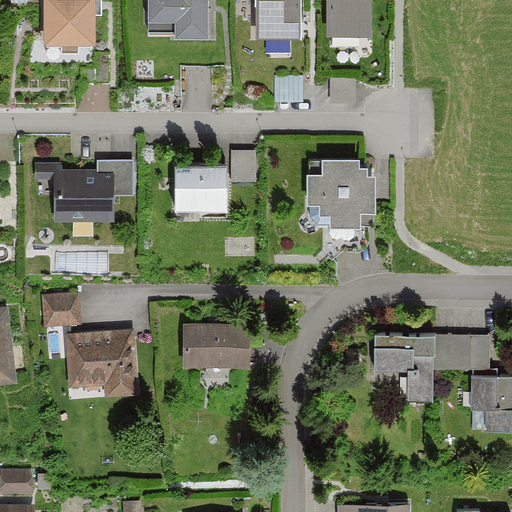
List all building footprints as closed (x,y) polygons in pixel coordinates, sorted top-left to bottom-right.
[(98,0),(60,0),(42,0),(43,65),(100,64),(98,0)] [(232,0),(141,0),(142,29),(179,28),(180,53),(234,52),(232,0)] [(296,0),(251,0),(252,27),(297,26),(296,0)] [(367,0),(322,0),(323,27),(369,26),(367,0)] [(336,28),(336,39),(368,38),(368,27),(336,28)] [(303,76),(274,76),(274,102),(303,102),(303,76)] [(356,103),(356,76),(330,76),(330,103),(356,103)] [(109,162),(44,164),(46,223),(111,222),(109,162)] [(317,183),(302,183),(304,229),(328,228),(329,248),(367,246),(366,225),(385,224),(384,189),(366,190),(365,166),(317,168),(317,183)] [(232,169),(166,170),(167,226),(233,224),(232,169)] [(77,292),(40,295),(42,325),(80,322),(77,292)] [(8,315),(0,314),(0,384),(10,385),(8,315)] [(131,332),(64,335),(67,395),(134,392),(131,332)] [(246,333),(185,334),(186,379),(247,378),(246,333)] [(501,337),(473,337),(473,339),(473,370),(473,408),(487,408),(487,429),(511,429),(511,410),(511,376),(501,376),(501,337)] [(473,370),(473,339),(374,339),(374,377),(409,377),(409,401),(437,401),(437,370),(473,370)] [(31,471),(2,472),(2,492),(31,491),(31,471)]
